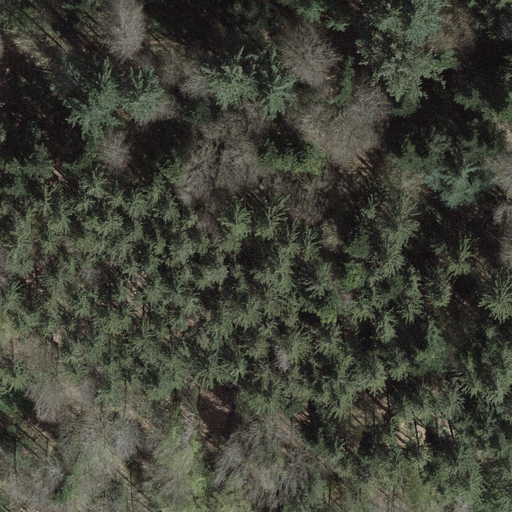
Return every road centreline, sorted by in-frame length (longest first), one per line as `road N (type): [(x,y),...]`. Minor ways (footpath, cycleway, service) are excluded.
road 1 (track): [(511,353),(457,372),(384,381),(259,362),(66,368),(0,360)]
road 2 (track): [(488,32),(356,76),(145,34),(0,39)]
